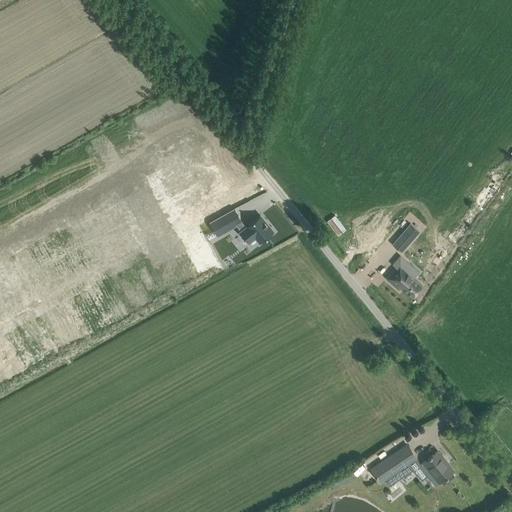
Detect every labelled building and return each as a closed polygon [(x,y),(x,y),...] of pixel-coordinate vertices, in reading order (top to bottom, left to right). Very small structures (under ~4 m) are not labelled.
[(140,123),(126,123),(126,159),(140,159),(140,123)] [(165,128),(156,135),(165,146),(167,145),(176,156),(159,165),(166,177),(195,161),(189,151),(192,148),(173,124),(166,129),(165,128)] [(176,184),(148,200),(156,214),(187,196),(193,206),(218,193),(209,178),(185,192),(184,189),(180,191),(176,184)] [(234,208),(209,222),(217,236),(236,226),(241,231),(239,233),(248,243),(255,237),(260,243),(261,243),(260,243),(273,232),(273,233),(274,232),(260,215),(259,215),(260,216),(254,220),(246,227),(242,222),(234,208)] [(54,244),(56,235),(67,259),(59,257),(65,262),(56,271),(68,266),(71,271),(76,273),(76,272),(86,275),(88,269),(92,267),(94,273),(97,273),(70,214),(12,241),(32,286),(34,280),(38,275),(30,268),(32,262),(35,260),(36,256),(33,255),(31,250),(42,237),(40,233),(45,231),(49,240),(54,244)] [(328,221),(339,235),(348,228),(336,214),(328,221)] [(373,231),(380,237),(390,227),(383,220),(373,231)] [(411,224),(400,236),(409,244),(420,232),(411,224)] [(198,231),(166,249),(178,269),(210,252),(198,231)] [(9,250),(0,254),(0,317),(4,317),(10,324),(10,323),(27,323),(38,313),(9,250)] [(396,268),(387,279),(399,289),(400,288),(411,298),(422,285),(414,278),(404,270),(409,264),(400,256),(392,265),(396,268)] [(40,278),(50,277),(50,268),(40,269),(40,278)] [(407,445),(372,469),(380,483),(394,473),(399,479),(413,470),(409,463),(416,458),(407,445)] [(416,458),(409,463),(413,470),(422,480),(427,476),(435,485),(441,481),(444,485),(448,481),(449,482),(451,480),(450,480),(455,476),(452,472),(453,471),(448,464),(446,465),(436,453),(438,452),(437,451),(431,456),(430,455),(428,456),(430,458),(421,465),(416,458)]
